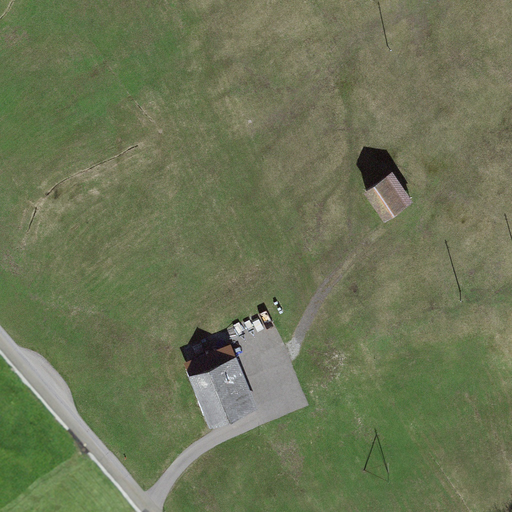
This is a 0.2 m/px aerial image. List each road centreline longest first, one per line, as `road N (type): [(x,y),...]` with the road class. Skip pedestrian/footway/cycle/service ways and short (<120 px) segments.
road 1 (unclassified): [(151,511),(0,338)]
road 2 (track): [(279,380),(321,293),(373,235)]
